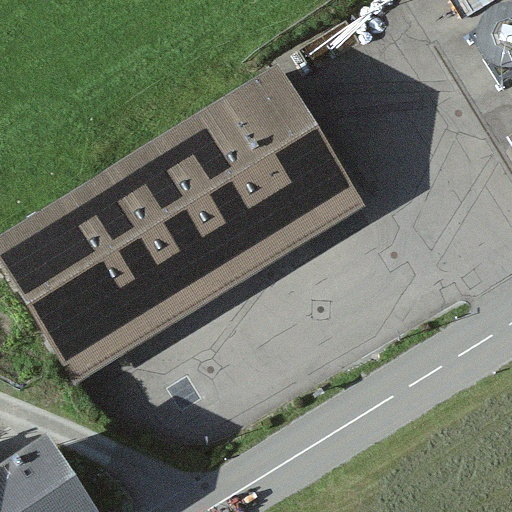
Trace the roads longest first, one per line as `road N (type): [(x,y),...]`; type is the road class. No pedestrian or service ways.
road 1 (tertiary): [(511,325),(209,511)]
road 2 (unclassified): [(189,511),(124,464),(0,413)]
